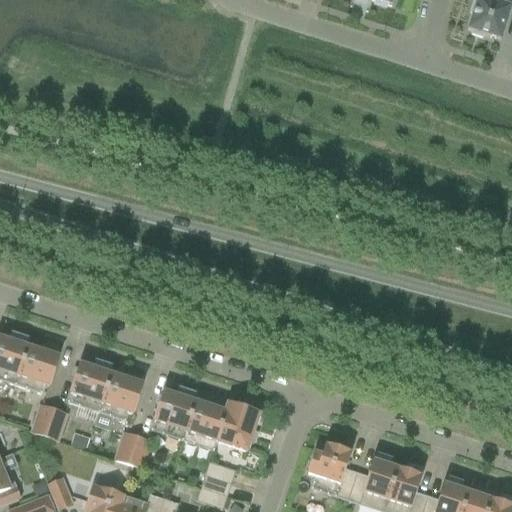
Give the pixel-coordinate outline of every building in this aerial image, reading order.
[(370,2),(390,8),(392,0),(360,0),(370,3),(370,2)] [(511,0),(495,0),(494,4),(480,0),(476,0),(475,4),(472,3),(469,15),(472,16),(466,32),(471,34),(470,36),(481,40),(482,37),(500,43),(511,7),(511,0)] [(0,383),(14,388),(27,350),(24,349),(27,341),(11,336),(8,344),(0,341),(0,383)] [(41,354),(27,350),(14,388),(40,397),(43,388),(48,389),(58,360),(54,359),(52,352),(46,350),(41,354)] [(67,405),(98,416),(110,377),(108,376),(110,369),(94,363),(92,371),(79,367),(67,405)] [(124,382),(110,377),(98,416),(123,424),(126,415),(132,417),(142,388),(138,387),(136,380),(130,377),(124,382)] [(150,433),(181,443),(194,405),(191,404),(194,396),(178,391),(175,399),(163,395),(156,414),(150,433)] [(226,410),(225,410),(205,404),(204,408),(194,405),(181,443),(212,454),(215,445),(215,444),(226,410)] [(226,407),(225,410),(226,410),(215,444),(215,445),(246,455),(258,418),(250,415),(251,412),(235,407),(234,410),(226,407)] [(44,440),(52,413),(39,409),(30,435),(44,440)] [(66,417),(52,413),(44,440),(57,444),(66,417)] [(127,467),(136,441),(123,436),(114,463),(127,467)] [(149,445),(136,441),(127,467),(140,472),(149,445)] [(310,492),(346,504),(355,477),(344,473),(349,456),(325,448),(321,459),(313,456),(306,477),(314,480),(310,492)] [(370,511),(382,511),(396,472),(372,464),(367,480),(355,477),(346,504),(370,511)] [(208,465),(203,478),(230,487),(234,474),(208,465)] [(3,475),(0,468),(0,508),(20,501),(15,490),(14,490),(8,474),(3,475)] [(420,480),(396,472),(382,511),(422,511),(426,500),(414,496),(420,480)] [(226,500),(230,487),(203,478),(199,491),(226,500)] [(61,511),(71,508),(61,482),(47,487),(57,511),(61,511)] [(422,511),(461,511),(467,495),(443,488),(438,504),(426,500),(422,511)] [(118,511),(122,499),(91,489),(83,511),(118,511)] [(218,511),(221,511),(226,500),(199,491),(195,504),(218,511)] [(486,511),(489,503),(467,495),(461,511),(486,511)] [(159,511),(163,503),(148,498),(145,507),(122,499),(118,511),(159,511)] [(52,511),(47,499),(13,511),(52,511)] [(175,511),(177,507),(163,503),(159,511),(175,511)] [(511,511),(511,510),(489,503),(486,511),(511,511)]
